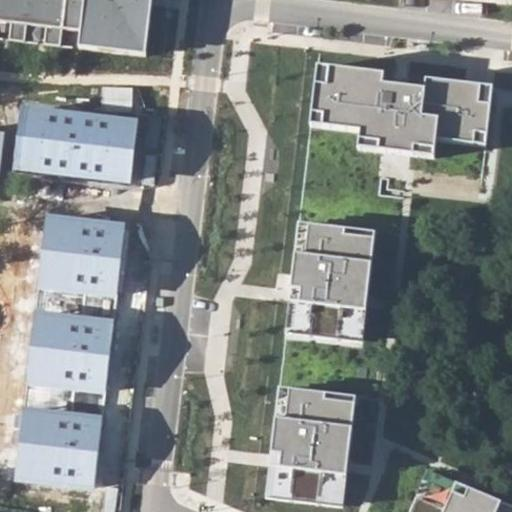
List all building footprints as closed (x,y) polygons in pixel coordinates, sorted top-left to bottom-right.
[(151,0),(0,0),(0,40),(145,57),(151,0)] [(388,73),(322,65),(310,146),(356,152),(354,171),(409,178),(452,183),(455,165),(488,170),(498,86),(427,78),(426,90),(402,87),(386,85),(388,73)] [(383,215),(304,206),(293,294),(288,339),(366,348),(383,215)] [(359,398),(283,389),(274,458),(270,496),(301,500),(346,507),(351,463),(353,445),(359,398)] [(511,511),(511,505),(428,471),(411,511),(511,511)]
